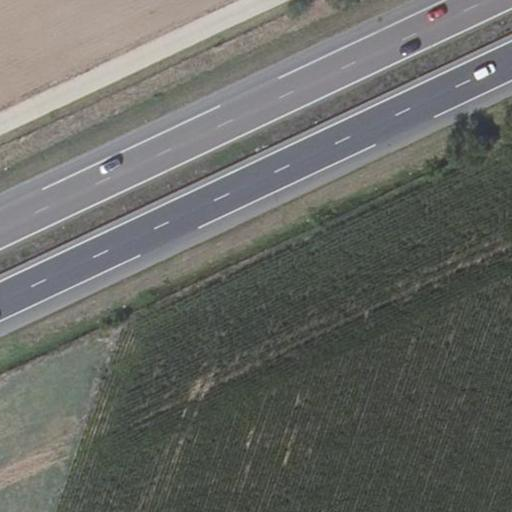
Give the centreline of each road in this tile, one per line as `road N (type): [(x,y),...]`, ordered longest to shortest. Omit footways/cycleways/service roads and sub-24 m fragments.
road 1 (trunk): [(0,301),(511,60)]
road 2 (trunk): [(486,0),(0,229)]
road 3 (track): [(0,116),(247,0)]
